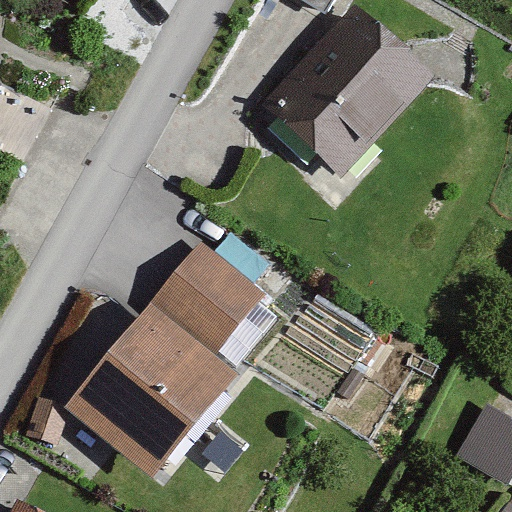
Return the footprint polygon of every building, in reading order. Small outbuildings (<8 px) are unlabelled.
[(270,0),(318,26),(332,0),(270,0)] [(423,99),(347,24),(252,119),(328,194),(423,99)] [(257,314),(194,260),(59,416),(145,489),(229,392),(206,372),(257,314)] [(56,422),(32,412),(24,432),(31,435),(27,445),(44,451),(56,422)] [(511,470),(511,435),(481,419),(452,470),(498,496),(511,470)]
